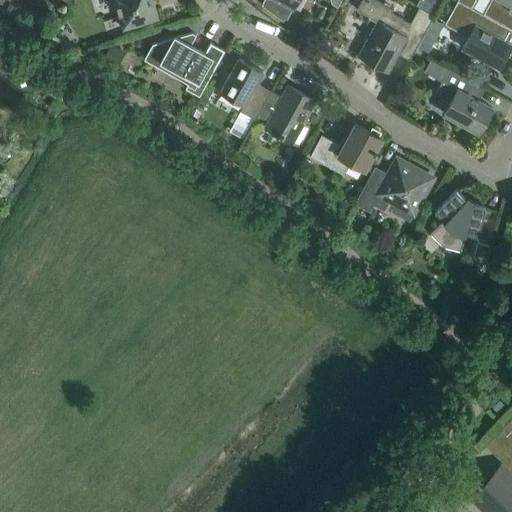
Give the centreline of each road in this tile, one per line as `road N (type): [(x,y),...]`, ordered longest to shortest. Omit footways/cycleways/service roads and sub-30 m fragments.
road 1 (residential): [(223,0),(218,9),(392,126),(477,169),(511,172)]
road 2 (unclassified): [(511,366),(375,511)]
